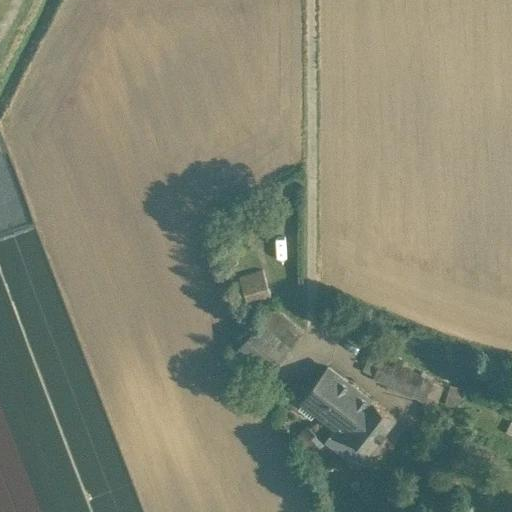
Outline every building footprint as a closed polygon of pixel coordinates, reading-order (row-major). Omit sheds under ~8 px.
[(262,193),(214,220),(232,252),(242,247),(231,226),(269,205),(262,193)] [(0,249),(8,246),(16,265),(43,254),(31,226),(0,238),(0,249)] [(262,267),(241,276),(253,304),(274,295),(262,267)] [(6,303),(6,312),(0,312),(0,403),(1,405),(0,405),(0,479),(48,478),(48,511),(134,511),(92,429),(76,430),(48,375),(47,336),(24,337),(6,303)] [(272,306),(235,349),(266,375),(299,336),(286,324),(289,321),(272,306)] [(389,345),(352,329),(339,357),(374,374),(383,357),(384,357),(389,345)] [(340,374),(314,355),(289,386),(346,431),(371,398),(340,374)] [(384,357),(383,357),(374,374),(373,378),(410,397),(421,374),(384,357)] [(449,382),(441,404),(454,409),(462,386),(449,382)] [(346,431),(345,432),(369,451),(396,417),(371,398),(346,431)] [(336,455),(324,441),(312,451),(323,465),(336,455)]
